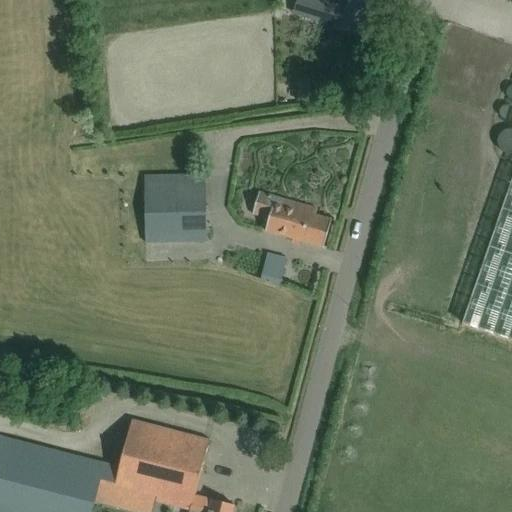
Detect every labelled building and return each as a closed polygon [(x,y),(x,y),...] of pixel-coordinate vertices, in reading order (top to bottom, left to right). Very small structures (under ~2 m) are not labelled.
[(328,2),(322,23),(361,34),(371,2),(362,0),(349,0),(346,8),(328,2)] [(317,81),(297,81),(297,102),(317,102),(317,81)] [(147,244),(207,243),(206,174),(146,174),(147,244)] [(511,178),(462,323),(511,340),(511,178)] [(317,209),(259,192),(252,213),(269,218),(265,231),(323,247),(331,220),(315,215),(317,209)] [(237,273),(281,284),(288,260),(267,255),(266,259),(243,253),(245,247),(233,244),(230,254),(242,257),(237,273)] [(209,440),(132,420),(119,468),(0,437),(0,439),(0,511),(91,511),(98,486),(190,510),(189,511),(232,511),(234,505),(195,495),(209,440)]
